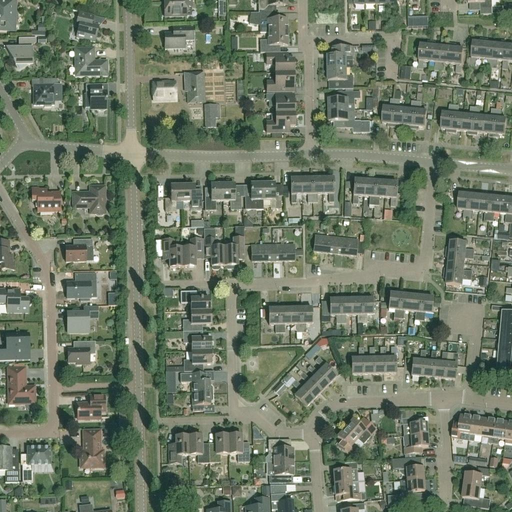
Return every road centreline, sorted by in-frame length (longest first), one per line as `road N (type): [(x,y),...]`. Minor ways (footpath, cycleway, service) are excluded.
road 1 (tertiary): [(141,511),(132,154)]
road 2 (residential): [(0,433),(46,430),(54,416),(49,278),(0,190)]
road 3 (residential): [(230,285),(420,269),(433,163)]
road 4 (tertiary): [(132,154),(310,155)]
road 5 (tertiary): [(132,154),(130,0)]
road 6 (residential): [(444,398),(333,406),(313,434)]
road 7 (residential): [(233,411),(230,285)]
road 8 (tertiary): [(310,155),(433,163)]
